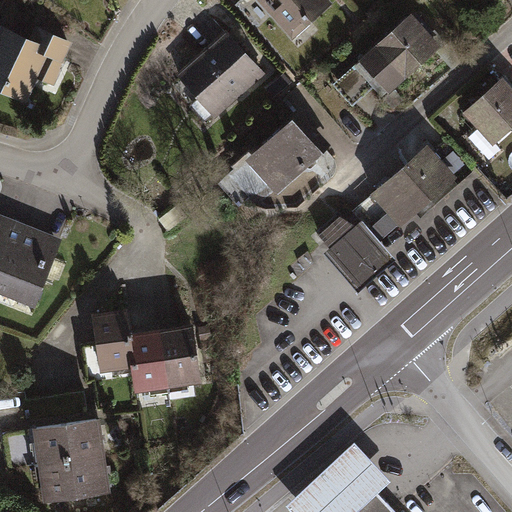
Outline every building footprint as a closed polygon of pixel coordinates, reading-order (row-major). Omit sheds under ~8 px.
[(265,0),(294,35),(334,3),(331,0),(265,0)] [(413,15),(360,62),(379,82),(391,95),(443,47),(425,28),(413,15)] [(33,34),(6,21),(0,32),(0,87),(29,101),(41,77),(55,84),(76,41),(39,23),(33,34)] [(215,119),(265,76),(226,31),(176,74),(215,119)] [(379,82),(360,62),(335,85),(354,105),(379,82)] [(511,84),(506,78),(465,114),(494,146),(511,130),(511,84)] [(325,156),(293,120),(248,159),(279,195),(316,163),(325,156)] [(429,146),(374,195),(400,225),(402,227),(458,179),(433,151),(429,146)] [(355,211),(364,221),(381,241),(400,225),(374,195),(355,211)] [(0,288),(39,304),(65,236),(0,210),(0,288)] [(332,248),(325,254),(360,293),(397,261),(381,241),(364,221),(356,227),(340,218),(321,236),(332,248)] [(135,395),(202,385),(192,325),(132,335),(128,310),(92,316),(96,337),(97,343),(82,345),(88,384),(133,378),(135,395)] [(116,488),(105,416),(37,427),(47,498),(116,488)] [(357,511),(378,493),(392,480),(356,441),(286,504),(293,511),(357,511)] [(395,511),(378,493),(357,511),(395,511)]
